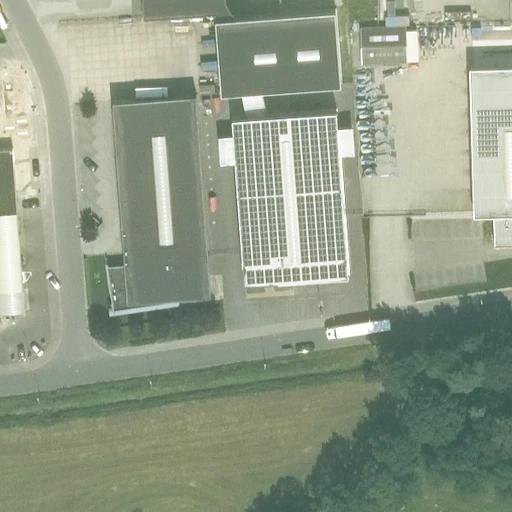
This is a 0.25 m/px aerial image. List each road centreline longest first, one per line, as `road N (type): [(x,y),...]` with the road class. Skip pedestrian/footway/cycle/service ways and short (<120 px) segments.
road 1 (unclassified): [(80,379),(511,308)]
road 2 (unclassified): [(80,379),(55,94),(11,0)]
